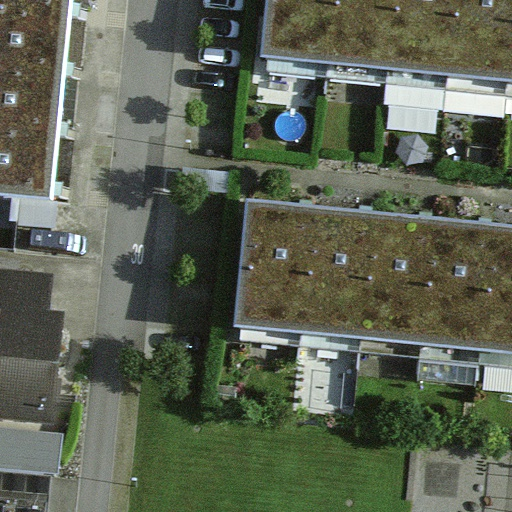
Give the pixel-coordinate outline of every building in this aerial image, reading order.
[(0,0),(0,16),(67,24),(69,0),(0,0)] [(335,0),(273,0),(267,72),(328,78),(335,0)] [(396,0),(335,0),(328,78),(389,83),(396,0)] [(458,0),(396,0),(389,83),(450,89),(458,0)] [(511,78),(511,0),(458,0),(450,89),(511,95),(511,78)] [(0,16),(0,79),(61,86),(67,24),(0,16)] [(0,79),(0,141),(54,148),(61,86),(0,79)] [(0,141),(0,204),(48,209),(54,148),(0,141)] [(314,226),(253,220),(242,342),(303,347),(314,226)] [(375,231),(314,226),(303,347),(364,353),(375,231)] [(437,237),(375,231),(364,353),(425,359),(437,237)] [(498,243),(437,237),(425,359),(486,364),(498,243)] [(511,244),(498,243),(486,364),(511,366),(511,244)] [(49,285),(0,280),(0,418),(53,424),(62,332),(45,330),(49,285)]
